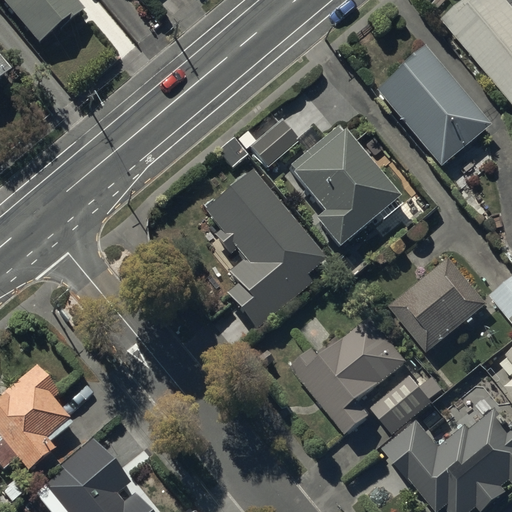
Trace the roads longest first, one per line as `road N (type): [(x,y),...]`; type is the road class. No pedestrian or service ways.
road 1 (residential): [(38,216),(280,511)]
road 2 (tertiary): [(293,0),(38,216)]
